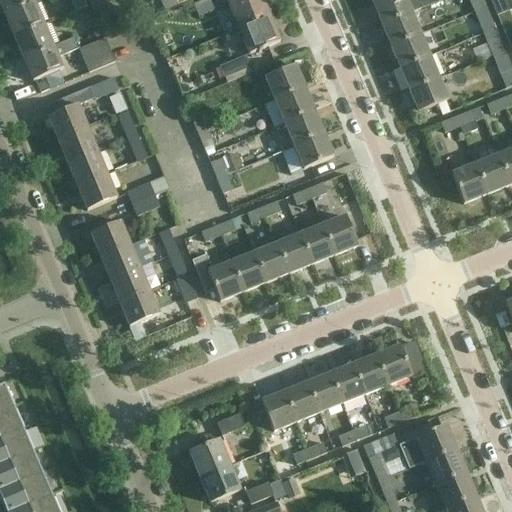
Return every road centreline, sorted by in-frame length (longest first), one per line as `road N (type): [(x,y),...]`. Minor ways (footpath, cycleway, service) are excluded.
road 1 (residential): [(113,414),(437,284)]
road 2 (residential): [(437,284),(322,0)]
road 3 (residential): [(511,466),(437,284)]
road 4 (residential): [(65,297),(0,141)]
road 5 (residential): [(113,414),(65,297)]
